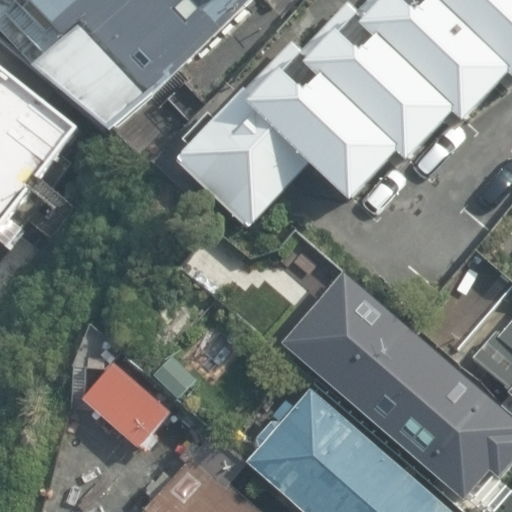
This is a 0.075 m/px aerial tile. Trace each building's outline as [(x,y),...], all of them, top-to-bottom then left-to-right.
[(265,0),(12,0),(133,126),(265,0)] [(511,98),(511,0),(361,0),(265,103),(240,80),(153,172),(235,249),(298,182),(353,234),(455,125),(472,141),(511,98)] [(0,284),(112,150),(0,56),(0,284)] [(327,397),(463,511),(511,452),(511,411),(504,404),(296,231),(273,258),(310,290),(264,345),(327,397)] [(511,319),(493,343),(511,358),(511,394),(504,404),(511,411),(511,319)] [(115,360),(79,398),(137,453),(173,414),(115,360)] [(462,511),(463,511),(327,397),(255,483),(289,511),(462,511)] [(289,511),(255,483),(207,443),(149,511),(289,511)]
